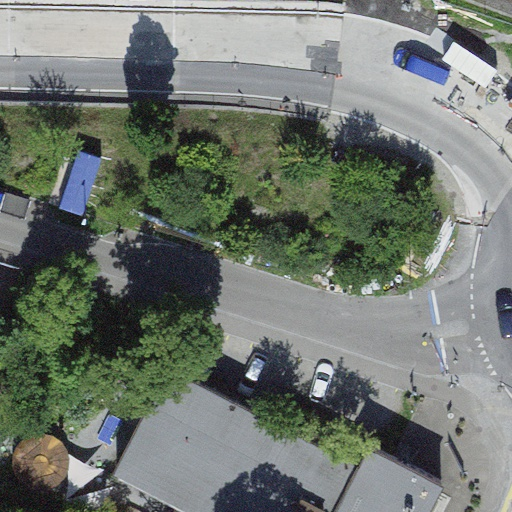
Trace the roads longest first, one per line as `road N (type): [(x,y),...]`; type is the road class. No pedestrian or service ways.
road 1 (primary): [(0,49),(380,64),(461,103),(511,148)]
road 2 (residential): [(0,227),(323,318),(441,332),(503,319)]
